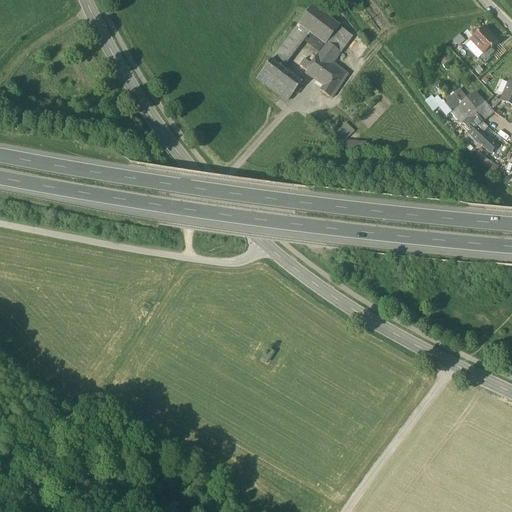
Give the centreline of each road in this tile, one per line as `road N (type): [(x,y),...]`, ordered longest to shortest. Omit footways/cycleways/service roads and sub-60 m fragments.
road 1 (tertiary): [(511,391),(331,296),(210,197),(170,146),(85,0)]
road 2 (motorway): [(0,180),(511,253)]
road 3 (motorway): [(511,227),(327,209),(0,158)]
road 4 (track): [(69,436),(185,258),(210,197),(287,108)]
road 5 (track): [(0,224),(229,263),(265,244)]
road 6 (track): [(455,364),(344,511)]
road 7 (track): [(489,4),(478,14),(410,21),(355,66)]
